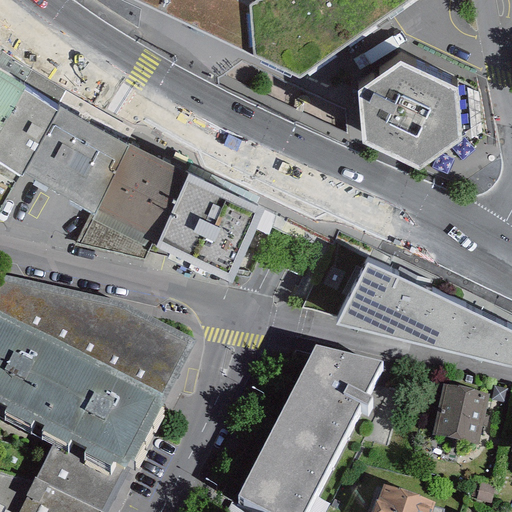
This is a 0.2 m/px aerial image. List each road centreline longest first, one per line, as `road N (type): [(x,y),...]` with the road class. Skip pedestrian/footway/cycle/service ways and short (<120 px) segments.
road 1 (primary): [(16,0),(241,137),(484,249)]
road 2 (residential): [(258,311),(0,247)]
road 3 (residential): [(258,311),(511,375)]
road 4 (residential): [(164,511),(258,311)]
